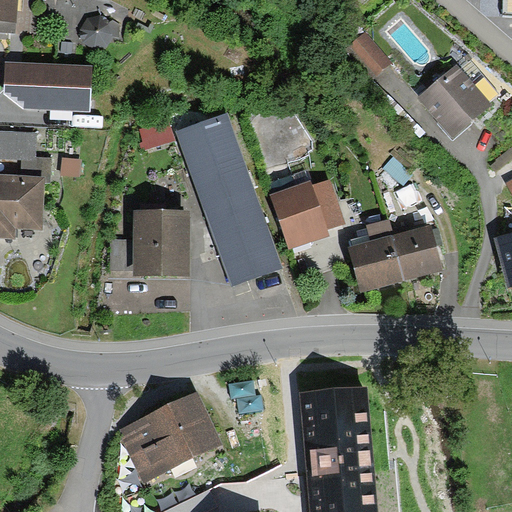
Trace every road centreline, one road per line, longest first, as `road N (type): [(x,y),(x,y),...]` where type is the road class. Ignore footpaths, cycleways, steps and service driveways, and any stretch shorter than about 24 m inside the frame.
road 1 (tertiary): [(511,344),(328,340),(100,369)]
road 2 (residential): [(100,369),(77,511)]
